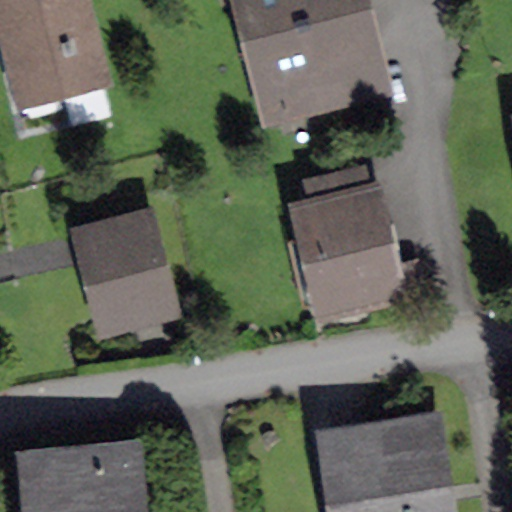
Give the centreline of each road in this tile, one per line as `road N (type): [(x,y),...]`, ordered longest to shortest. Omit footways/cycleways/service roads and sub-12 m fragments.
road 1 (residential): [(511,337),(0,419)]
road 2 (unknown): [(471,346),(403,0)]
road 3 (unknown): [(189,385),(207,511)]
